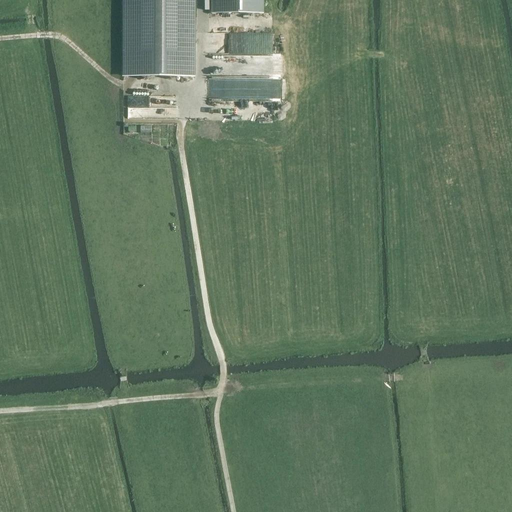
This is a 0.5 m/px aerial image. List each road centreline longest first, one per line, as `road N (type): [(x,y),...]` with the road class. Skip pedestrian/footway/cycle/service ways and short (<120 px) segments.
road 1 (track): [(200,0),(200,90),(177,128),(221,361),(218,425),(234,511)]
road 2 (track): [(125,400),(511,371)]
road 3 (track): [(0,39),(60,35),(107,78),(200,90)]
road 4 (track): [(0,411),(125,400)]
